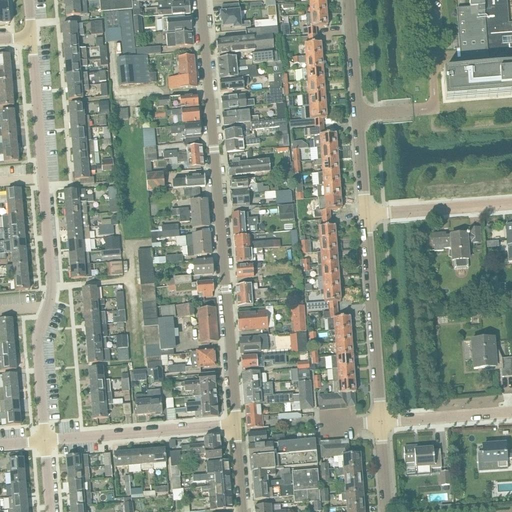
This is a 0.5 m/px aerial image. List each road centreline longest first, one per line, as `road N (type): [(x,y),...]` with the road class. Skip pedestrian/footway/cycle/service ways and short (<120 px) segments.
road 1 (residential): [(236,424),(200,0)]
road 2 (residential): [(44,440),(37,337),(50,280),(31,36)]
road 3 (residential): [(365,214),(348,0)]
road 4 (residential): [(380,421),(365,214)]
road 5 (residential): [(44,440),(236,424)]
road 6 (residential): [(365,214),(511,203)]
road 7 (residential): [(380,421),(511,411)]
